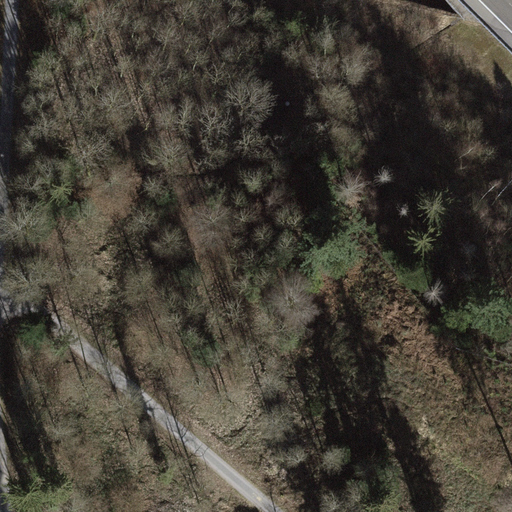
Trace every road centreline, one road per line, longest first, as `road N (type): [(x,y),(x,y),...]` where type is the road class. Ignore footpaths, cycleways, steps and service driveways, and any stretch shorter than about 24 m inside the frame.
road 1 (track): [(274,511),(0,284)]
road 2 (track): [(511,213),(369,125)]
